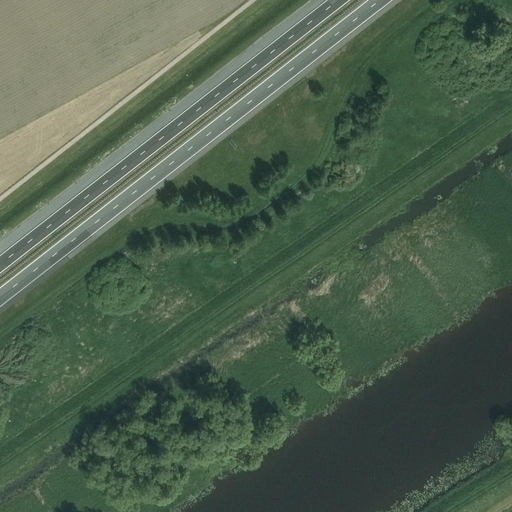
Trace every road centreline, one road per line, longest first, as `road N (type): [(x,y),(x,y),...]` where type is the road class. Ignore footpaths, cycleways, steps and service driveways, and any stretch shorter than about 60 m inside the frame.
road 1 (motorway): [(0,296),(380,0)]
road 2 (motorway): [(338,0),(0,264)]
